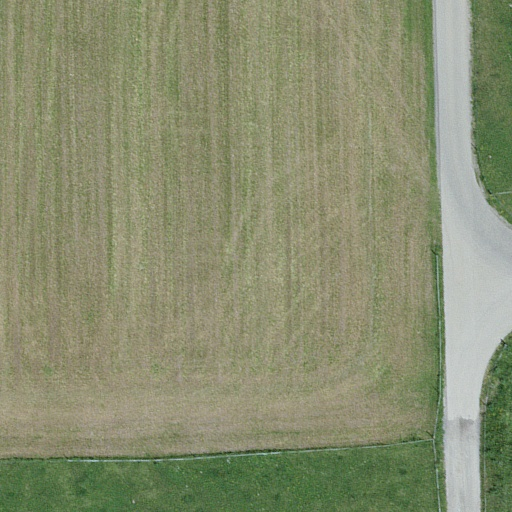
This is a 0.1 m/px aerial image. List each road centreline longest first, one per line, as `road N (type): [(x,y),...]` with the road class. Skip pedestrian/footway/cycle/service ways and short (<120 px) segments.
road 1 (track): [(452,0),(459,185),(478,236),(504,257)]
road 2 (track): [(504,257),(466,300),(464,511)]
